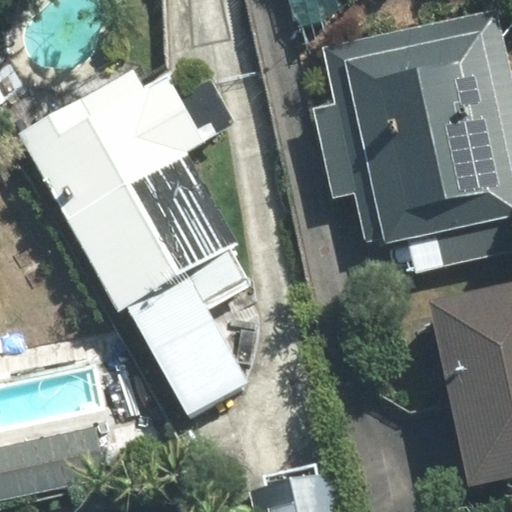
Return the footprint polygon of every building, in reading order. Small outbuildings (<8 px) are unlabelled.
[(334,0),(290,0),(300,31),(340,19),(334,0)] [(511,84),(496,13),(328,50),(340,108),(318,114),(337,200),(359,194),(368,242),(386,238),(394,276),(511,249),(511,84)] [(122,316),(132,310),(189,415),(247,383),(206,311),(251,287),(230,250),(236,247),(186,154),(207,143),(173,80),(147,94),(136,75),(24,136),(122,316)] [(511,478),(511,289),(434,307),(436,314),(403,322),(411,364),(446,357),(474,486),(511,478)] [(96,429),(0,450),(0,501),(106,478),(96,429)] [(341,511),(335,478),(255,493),(259,511),(341,511)]
